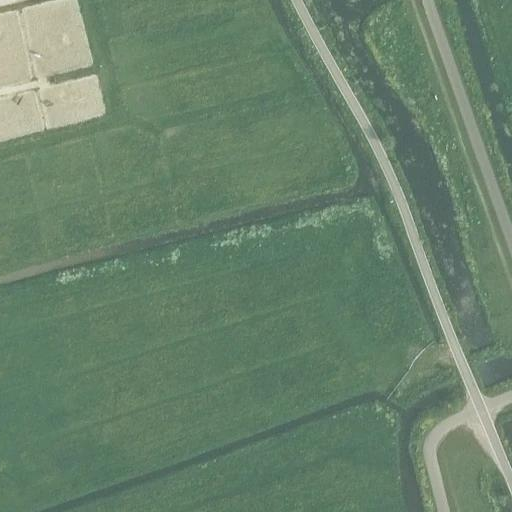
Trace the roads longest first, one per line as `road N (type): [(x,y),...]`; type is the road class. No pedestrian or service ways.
road 1 (unclassified): [(511,483),(389,173),(295,0)]
road 2 (unknown): [(511,282),(410,0)]
road 3 (unknown): [(457,511),(448,459),(485,419),(511,407)]
